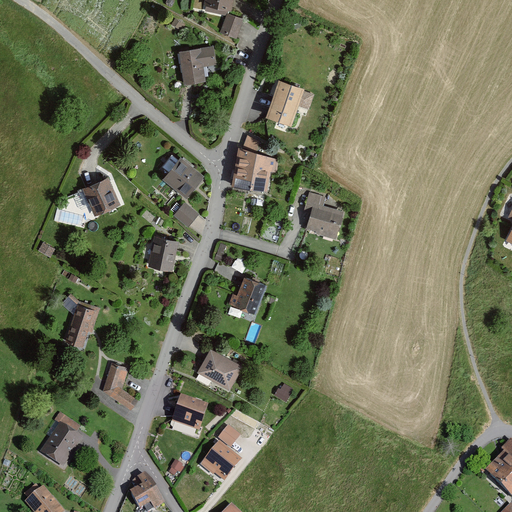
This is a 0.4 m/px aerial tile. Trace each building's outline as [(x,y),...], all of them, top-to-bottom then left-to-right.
[(206,0),(206,3),(230,8),(231,0),(206,0)] [(243,18),(227,12),(221,31),(236,37),(243,18)] [(214,45),(180,49),(184,83),(190,82),(205,80),(203,65),(216,63),(214,45)] [(304,87),(279,78),(266,114),(292,123),(299,103),(309,107),(315,93),(303,89),(304,87)] [(279,159),(240,144),(233,184),(267,188),(271,170),(277,170),(279,159)] [(186,195),(204,173),(181,155),(163,176),(186,195)] [(120,203),(107,175),(91,182),(82,186),(95,215),(120,203)] [(336,237),(344,209),(324,204),(326,196),(309,191),(304,210),(311,212),(307,226),(317,229),(316,232),(336,237)] [(198,212),(185,200),(174,213),(187,225),(192,220),(198,212)] [(149,266),(172,270),(178,239),(155,235),(149,266)] [(255,311),(265,282),(245,274),(242,282),(238,294),(233,293),(232,294),(230,302),(255,311)] [(99,308),(79,302),(67,339),(84,344),(87,331),(88,330),(92,331),(99,308)] [(243,365),(211,348),(199,371),(230,388),(243,365)] [(129,367),(112,362),(103,390),(131,409),(137,398),(123,387),(129,367)] [(208,404),(181,395),(172,420),(199,429),(208,404)] [(83,438),(62,424),(42,453),(62,467),(83,438)] [(219,437),(231,447),(241,435),(229,425),(219,437)] [(511,439),(511,438),(502,447),(505,450),(486,469),(511,494),(511,439)] [(241,459),(219,441),(201,463),(213,474),(215,472),(224,479),(241,459)] [(152,475),(131,488),(145,511),(166,499),(152,475)] [(29,499),(26,501),(34,511),(62,511),(64,511),(42,486),(40,487),(37,484),(24,493),(29,499)] [(501,511),(511,511),(511,504),(510,503),(501,511)]
